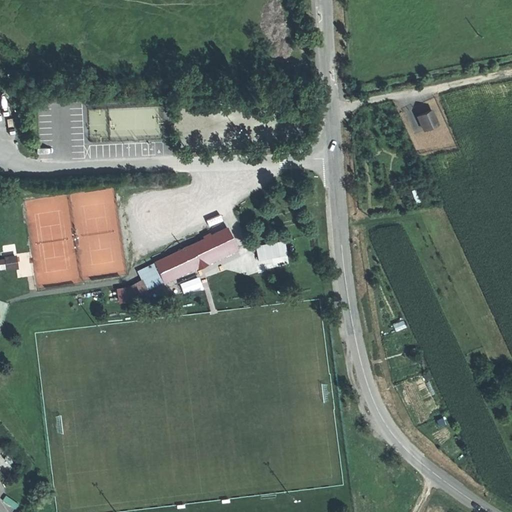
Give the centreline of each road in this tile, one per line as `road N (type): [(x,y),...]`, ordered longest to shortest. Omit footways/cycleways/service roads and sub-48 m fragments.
road 1 (tertiary): [(488,511),(406,449),(375,405),(351,320),(334,157)]
road 2 (unclassified): [(0,155),(44,168),(334,157)]
road 3 (track): [(331,108),(511,71)]
road 4 (tertiary): [(334,157),(324,0)]
